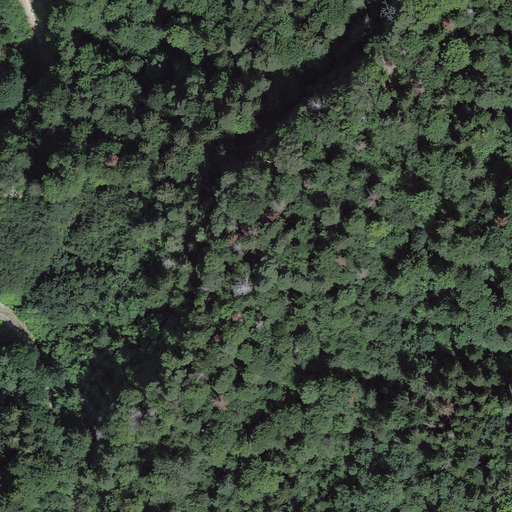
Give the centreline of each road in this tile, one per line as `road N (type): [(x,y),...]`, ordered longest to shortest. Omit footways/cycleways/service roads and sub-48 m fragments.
road 1 (track): [(77,511),(42,372),(25,338),(0,316)]
road 2 (track): [(0,129),(35,84),(40,47),(21,0)]
